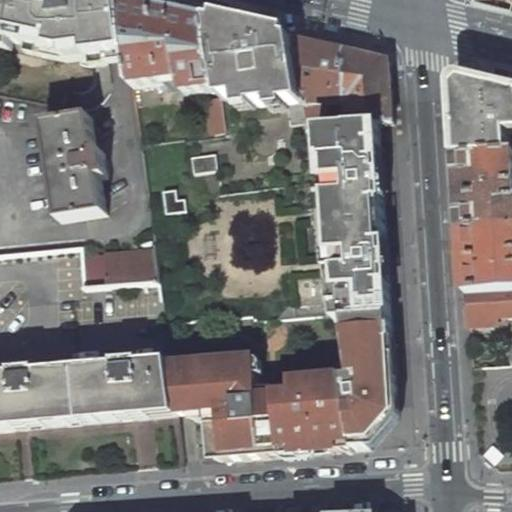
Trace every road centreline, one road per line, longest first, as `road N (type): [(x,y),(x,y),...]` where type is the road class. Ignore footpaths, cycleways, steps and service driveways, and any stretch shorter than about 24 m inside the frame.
road 1 (tertiary): [(425,26),(448,492)]
road 2 (residential): [(47,511),(383,488),(448,492)]
